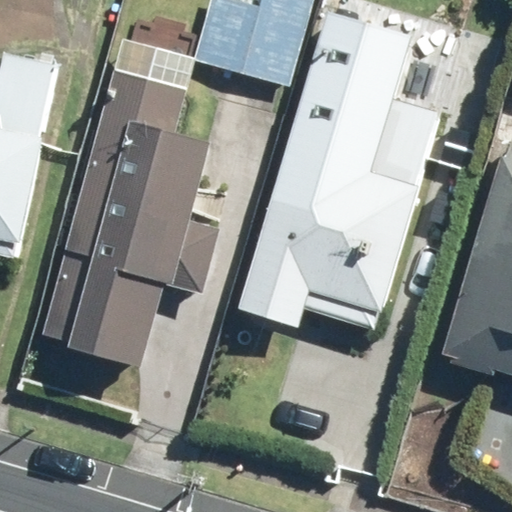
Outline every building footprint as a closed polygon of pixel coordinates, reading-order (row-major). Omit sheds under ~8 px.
[(262,0),(260,9),(228,0),(211,0),(195,59),(289,85),(313,0),(262,0)] [(511,3),(511,0),(455,0),(436,69),(491,84),(511,3)] [(197,62),(123,42),(65,256),(206,294),(224,229),(168,214),(188,139),(177,137),(197,62)] [(0,258),(20,262),(47,135),(43,135),(58,66),(8,56),(0,95),(0,258)] [(433,157),(299,116),(241,307),(304,327),(315,292),(384,313),(433,157)] [(511,139),(508,139),(446,358),(511,376),(511,139)]
